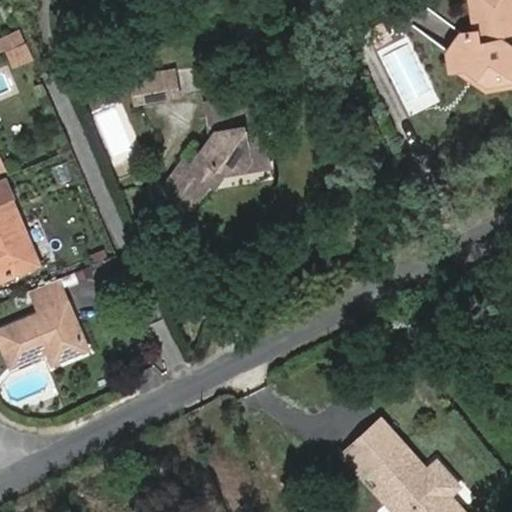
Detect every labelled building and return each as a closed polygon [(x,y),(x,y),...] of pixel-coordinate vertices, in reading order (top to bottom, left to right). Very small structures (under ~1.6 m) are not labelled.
[(511,28),(511,0),(473,0),(478,26),(461,28),(449,47),(451,66),(457,65),(464,64),(471,70),(476,63),(500,78),(511,76),(511,41),(505,37),(504,29),(511,28)] [(94,28),(80,25),(81,20),(66,17),(62,38),(91,44),(94,28)] [(94,28),(95,23),(81,20),(80,25),(94,28)] [(34,56),(28,43),(12,49),(18,63),(34,56)] [(511,76),(500,78),(476,63),(471,70),(464,64),(457,65),(490,88),(511,84),(511,76)] [(188,93),(179,72),(156,81),(165,102),(188,93)] [(151,109),(165,102),(156,81),(142,86),(151,109)] [(257,92),(205,101),(208,113),(260,105),(257,92)] [(199,153),(191,164),(184,158),(162,189),(191,209),(212,182),(216,184),(225,172),(226,170),(229,166),(243,165),(247,156),(268,154),(265,134),(258,135),(248,127),(248,119),(262,118),(260,105),(208,113),(211,128),(214,132),(207,142),(209,147),(205,153),(199,153)] [(225,172),(270,164),(268,154),(247,156),(243,165),(229,166),(226,170),(225,172)] [(0,172),(9,169),(4,155),(0,156),(0,172)] [(0,276),(42,259),(15,195),(19,194),(11,173),(0,177),(0,276)] [(56,363),(91,348),(62,278),(34,290),(43,313),(1,331),(14,365),(52,351),(56,363)] [(389,481),(376,464),(404,441),(386,417),(358,440),(373,458),(367,462),(372,468),(364,474),(377,491),(383,486),(389,481)] [(372,468),(367,462),(373,458),(358,440),(345,451),(364,474),(372,468)] [(459,491),(459,482),(445,466),(435,465),(429,470),(404,441),(376,464),(389,481),(383,486),(405,511),(464,511),(452,498),(459,491)]
